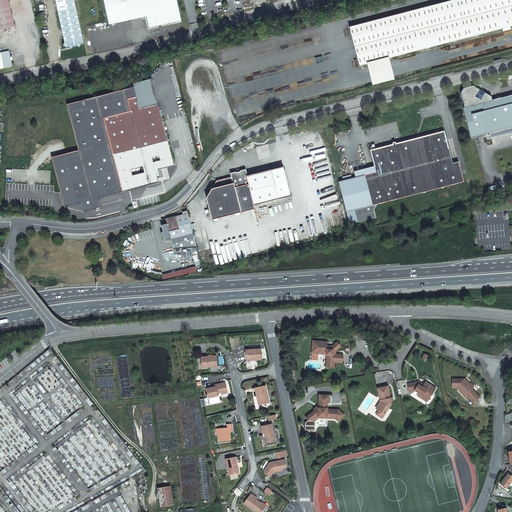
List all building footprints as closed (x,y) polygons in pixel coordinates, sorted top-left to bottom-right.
[(6,0),(0,0),(0,30),(13,28),(6,0)] [(82,45),(71,0),(54,0),(52,1),(63,44),(61,47),(64,48),(64,49),(68,48),(70,50),(71,48),(75,47),(78,48),(79,45),(82,45)] [(109,0),(101,0),(107,25),(116,23),(109,0)] [(109,0),(116,23),(145,16),(148,27),(180,20),(175,0),(109,0)] [(511,0),(453,0),(409,11),(419,50),(511,25),(511,0)] [(361,65),(368,63),(391,57),(419,50),(409,11),(351,26),(361,65)] [(11,67),(9,61),(8,58),(7,52),(0,53),(0,55),(3,69),(11,67)] [(368,63),(374,85),(396,79),(391,57),(368,63)] [(481,89),(475,85),(465,88),(462,92),(466,106),(464,107),(472,137),(490,132),(511,126),(511,94),(493,99),(493,95),(486,92),(482,99),(477,96),(481,89)] [(107,94),(112,116),(131,189),(158,183),(155,171),(174,166),(158,103),(139,108),(137,97),(134,87),(107,94)] [(486,92),(481,89),(477,96),(482,99),(486,92)] [(131,189),(112,116),(107,94),(99,96),(105,117),(124,191),(131,189)] [(124,191),(105,117),(99,96),(67,104),(78,150),(52,157),(64,206),(80,202),(82,212),(99,207),(97,198),(124,191)] [(511,126),(490,132),(491,137),(511,131),(511,126)] [(378,176),(340,185),(350,224),(377,217),(375,209),(378,204),(465,182),(460,165),(454,167),(445,131),(371,149),(378,176)] [(212,221),(242,213),(241,209),(254,205),(254,206),(278,200),(291,197),(283,168),(271,171),(247,177),(246,170),(241,171),(240,172),(237,173),(236,173),(230,174),(231,177),(216,181),(213,188),(213,189),(212,189),(206,199),(212,221)] [(241,209),(242,213),(255,210),(254,206),(254,205),(241,209)] [(197,251),(188,215),(166,221),(167,226),(162,228),(163,235),(162,235),(163,241),(165,241),(166,242),(171,241),(174,251),(197,251)] [(163,280),(197,271),(196,265),(162,274),(163,280)] [(341,346),(337,341),(331,346),(326,345),(327,343),(327,341),(312,340),(312,341),(311,352),(318,353),(318,352),(325,352),(328,354),(327,358),(326,358),(326,366),(334,367),(334,361),(342,362),(342,354),(331,353),(332,350),(336,350),(341,346)] [(256,360),(262,360),(261,350),(258,350),(245,351),(245,353),(246,361),(256,360)] [(201,368),(217,367),(216,356),(212,357),(211,357),(209,358),(208,357),(200,358),(201,368)] [(256,360),(246,361),(246,369),(256,367),(256,360)] [(463,378),(451,378),(451,387),(455,387),(456,386),(456,387),(457,389),(456,389),(459,392),(460,391),(464,395),(472,403),(478,397),(470,389),(472,387),(469,384),(465,381),(465,382),(464,382),(464,381),(463,381),(463,378)] [(433,390),(434,388),(424,381),(422,385),(422,387),(420,387),(416,385),(417,383),(416,382),(405,385),(406,392),(412,391),(416,394),(420,396),(419,398),(426,402),(427,400),(430,395),(429,394),(430,394),(431,393),(433,390)] [(225,383),(215,385),(215,387),(207,389),(209,398),(214,397),(217,396),(217,393),(218,393),(218,392),(220,392),(221,393),(227,391),(225,383)] [(255,389),(256,396),(258,396),(260,405),(269,403),(265,387),(255,389)] [(386,387),(376,389),(380,402),(375,409),(378,411),(384,414),(390,404),(390,401),(389,398),(386,387)] [(302,422),(306,429),(311,425),(311,424),(314,421),(325,420),(325,421),(334,421),(337,423),(343,416),(335,410),(324,410),(324,403),(326,403),(326,395),(315,395),(315,403),(316,403),(316,411),(313,413),(312,412),(309,414),(311,416),(302,422)] [(265,435),(267,444),(275,442),(272,424),(261,427),(262,435),(265,435)] [(217,430),(218,435),(219,442),(231,441),(230,432),(232,432),(231,425),(227,425),(227,429),(217,430)] [(238,474),(235,458),(225,460),(228,476),(238,474)] [(285,460),(274,463),(273,464),(271,465),(269,464),(264,471),(265,475),(270,478),(273,474),(278,473),(279,474),(287,473),(286,469),(285,460)] [(511,469),(507,469),(505,472),(507,474),(501,484),(507,488),(511,480),(511,469)] [(157,488),(160,506),(173,504),(170,486),(157,488)] [(242,503),(253,511),(261,511),(265,507),(255,499),(256,498),(250,494),(242,503)]
